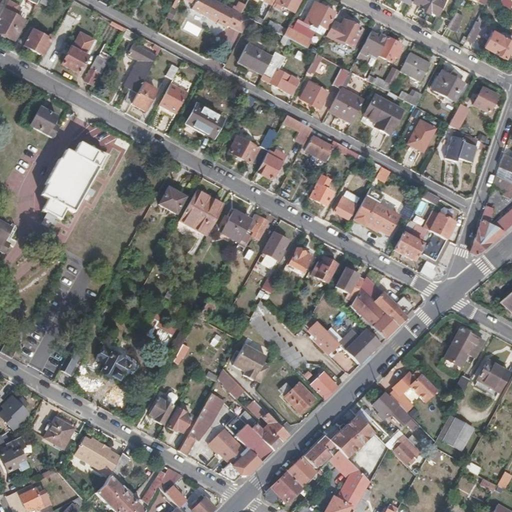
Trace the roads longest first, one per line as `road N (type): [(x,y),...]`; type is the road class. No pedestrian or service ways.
road 1 (residential): [(0,59),(447,297)]
road 2 (residential): [(83,0),(475,213)]
road 3 (secondary): [(447,297),(242,498)]
road 4 (residential): [(242,498),(0,364)]
road 5 (residential): [(351,0),(511,84)]
